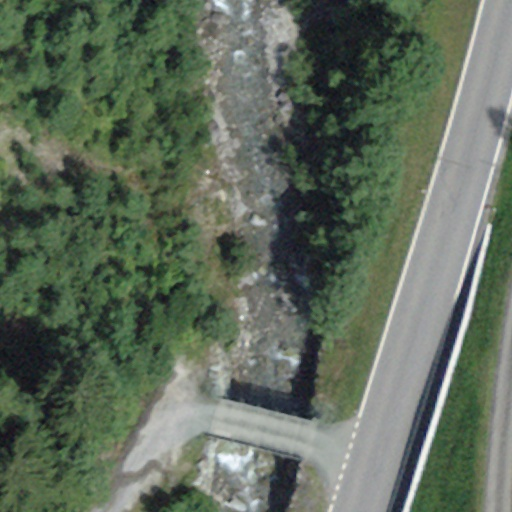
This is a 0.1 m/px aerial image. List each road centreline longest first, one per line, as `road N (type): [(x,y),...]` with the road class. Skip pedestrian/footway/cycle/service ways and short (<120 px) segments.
road 1 (tertiary): [(361,511),(503,0)]
road 2 (track): [(377,460),(187,418),(160,436),(109,511)]
